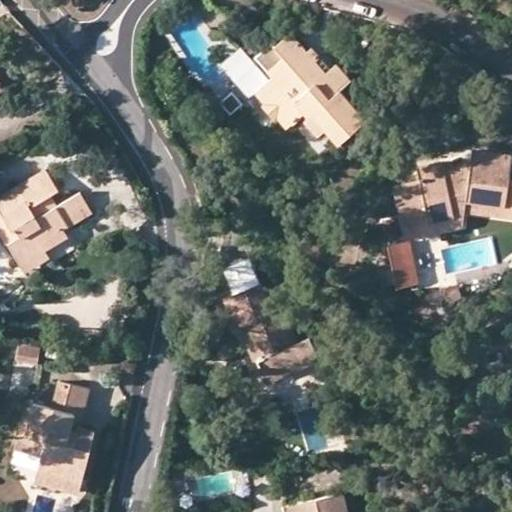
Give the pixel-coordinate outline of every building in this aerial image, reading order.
[(284,63),(269,78),(275,84),(257,99),(268,110),(265,114),(274,123),(278,120),(287,130),(291,126),(293,127),(301,119),(299,117),(305,113),(309,117),(305,122),(318,136),(325,130),(338,146),(366,122),(363,118),(367,114),(358,103),(353,107),(339,92),(350,82),(335,66),(329,71),(310,49),(305,55),(287,35),(272,50),(284,63)] [(284,63),(272,50),(268,46),(252,60),(269,78),(284,63)] [(505,196),(511,197),(511,179),(506,178),(511,158),(472,150),(470,158),(468,170),(443,176),(440,165),(439,161),(413,167),(415,180),(392,185),(398,214),(422,208),(425,219),(450,213),(448,196),(503,207),(505,196)] [(468,170),(470,158),(440,165),(443,176),(468,170)] [(47,172),(0,198),(0,218),(13,241),(8,245),(21,266),(47,251),(42,243),(63,231),(90,215),(79,195),(57,207),(48,212),(42,202),(50,197),(59,191),(47,172)] [(461,212),(511,220),(511,197),(505,196),(503,207),(448,196),(450,213),(425,219),(422,208),(398,214),(403,236),(463,224),(461,212)] [(57,207),(50,197),(42,202),(48,212),(57,207)] [(0,239),(4,247),(8,245),(13,241),(0,218),(0,239)] [(67,239),(63,231),(42,243),(47,251),(67,239)] [(386,286),(408,282),(401,244),(379,248),(386,286)] [(50,258),(47,251),(21,266),(25,274),(50,258)] [(305,366),(282,307),(270,312),(258,283),(223,298),(233,322),(241,323),(266,382),(305,366)] [(37,362),(41,345),(18,340),(14,357),(37,362)] [(54,408),(44,406),(34,445),(43,447),(40,459),(33,483),(78,495),(95,432),(76,427),(75,432),(69,431),(73,414),(79,415),(86,389),(60,383),(54,408)] [(22,455),(40,459),(43,447),(34,445),(44,406),(34,403),(22,455)] [(76,427),(79,415),(73,414),(69,431),(75,432),(76,427)] [(76,501),(78,495),(33,483),(32,489),(76,501)] [(345,511),(341,493),(277,508),(277,511),(345,511)]
